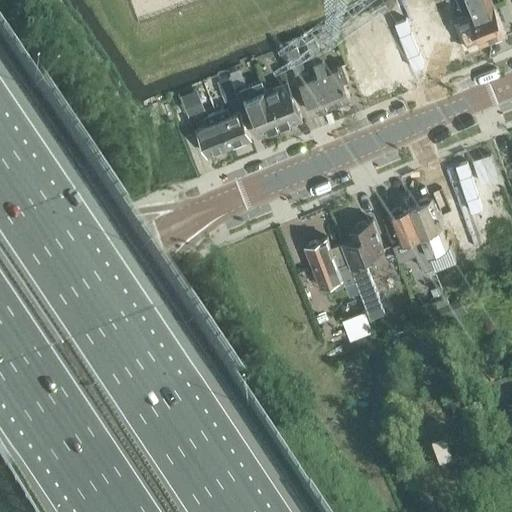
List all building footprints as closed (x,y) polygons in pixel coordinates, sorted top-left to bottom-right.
[(396,30),(410,24),(400,0),(386,6),(396,30)] [(458,0),(465,14),(453,19),(466,49),(487,41),(470,0),(458,0)] [(470,0),(487,41),(507,33),(495,2),(493,3),(491,0),(470,0)] [(401,32),(416,71),(457,54),(447,30),(442,16),(401,32)] [(375,59),(386,84),(405,75),(393,46),(398,44),(389,21),(378,26),(385,44),(371,50),(375,59)] [(359,39),(369,34),(364,22),(353,26),(359,39)] [(359,39),(364,51),(374,47),(369,34),(359,39)] [(346,82),(351,80),(344,64),(339,65),(340,66),(329,71),(315,37),(307,40),(320,74),(321,74),(333,106),(352,99),(346,82)] [(294,39),(280,44),(281,49),(282,50),(281,50),(288,69),(289,71),(304,65),(296,44),(294,39)] [(386,84),(375,59),(365,63),(358,46),(347,51),(351,62),(352,61),(366,93),(386,84)] [(289,82),(292,81),(289,71),(288,69),(279,72),(284,84),(289,82)] [(321,74),(320,74),(312,77),(310,72),(303,75),(305,80),(302,81),(315,114),(333,106),(321,74)] [(233,81),(222,85),(228,101),(239,97),(233,81)] [(262,81),(241,89),(245,99),(259,135),(280,127),(266,91),(262,81)] [(267,91),(266,91),(280,127),(281,127),(303,118),(289,82),(284,84),(267,91)] [(192,90),(181,95),(187,110),(198,106),(192,90)] [(216,112),(230,146),(251,138),(241,111),(230,115),(228,107),(216,112)] [(230,146),(216,112),(203,117),(206,125),(198,128),(209,155),(230,146)] [(418,202),(410,205),(424,241),(428,252),(434,266),(435,268),(455,260),(449,244),(448,241),(443,227),(451,223),(445,209),(440,195),(432,199),(431,197),(430,198),(427,195),(418,198),(418,202)] [(391,212),(389,213),(400,241),(409,237),(419,259),(425,270),(434,266),(428,252),(424,241),(410,205),(403,208),(400,205),(391,208),(391,212)] [(340,242),(355,279),(360,291),(370,315),(383,310),(362,255),(384,247),(381,241),(372,218),(365,220),(362,219),(356,221),(356,224),(351,225),(355,236),(342,241),(340,242)] [(309,244),(305,245),(316,274),(321,285),(334,280),(336,287),(346,283),(355,279),(340,242),(331,246),(329,241),(327,236),(318,240),(315,239),(310,241),(309,244)] [(434,273),(428,276),(431,286),(438,283),(434,273)] [(355,279),(346,283),(350,294),(360,291),(355,279)] [(433,295),(443,291),(440,284),(430,288),(433,295)] [(433,324),(456,316),(466,312),(462,299),(428,310),(433,324)] [(366,310),(343,319),(350,335),(372,327),(366,310)] [(435,342),(422,347),(427,362),(440,357),(435,342)] [(460,403),(452,406),(455,414),(463,411),(460,403)] [(511,511),(511,501),(501,505),(503,511),(511,511)]
